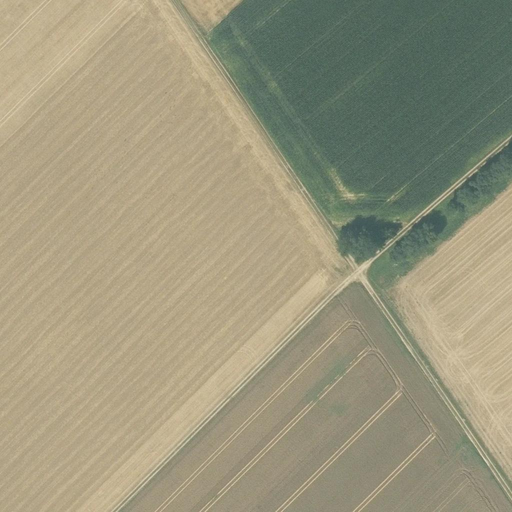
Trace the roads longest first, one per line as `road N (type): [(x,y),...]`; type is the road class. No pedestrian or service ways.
road 1 (track): [(174,0),(511,496)]
road 2 (track): [(109,511),(357,270),(511,138)]
